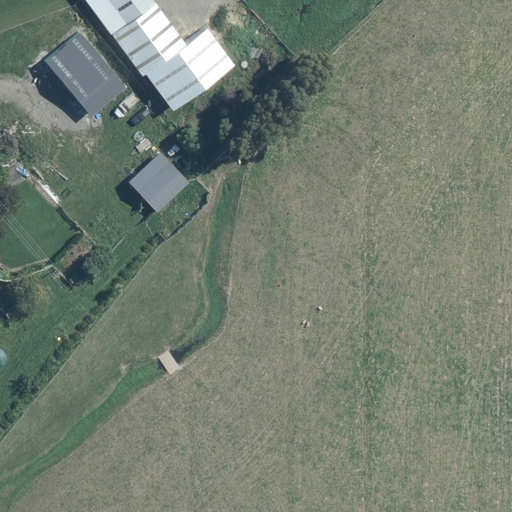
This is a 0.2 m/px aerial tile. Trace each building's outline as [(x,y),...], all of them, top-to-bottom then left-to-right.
[(183,42),(151,0),(84,0),(140,74),(183,42)] [(36,138),(11,163),(56,206),(81,182),(36,138)] [(161,148),(127,178),(156,212),(190,181),(161,148)] [(0,302),(1,303),(2,303),(3,304),(4,304),(5,304),(6,304),(7,303),(8,303),(9,303),(10,302),(11,302),(12,301),(13,301),(13,300),(14,299),(14,298),(15,298),(15,297),(16,296),(16,295),(16,294),(16,293),(16,292),(16,291),(16,290),(16,289),(15,288),(15,287),(14,286),(14,285),(13,285),(13,284),(12,283),(11,283),(10,282),(9,282),(8,282),(7,281),(6,281),(5,281),(4,281),(3,281),(2,281),(2,282),(1,282),(0,282),(0,302)] [(11,311),(11,313),(12,317),(12,318),(13,318),(14,319),(14,320),(15,321),(16,321),(17,322),(18,322),(19,323),(20,323),(21,323),(22,324),(23,324),(24,323),(25,323),(26,323),(27,323),(28,322),(29,322),(30,321),(31,321),(32,320),(32,319),(33,318),(34,317),(34,316),(34,315),(35,314),(35,313),(35,312),(35,311),(35,310),(35,309),(35,308),(34,307),(34,306),(33,305),(33,304),(32,303),(31,302),(30,301),(29,301),(28,300),(27,300),(26,299),(25,299),(24,299),(23,299),(22,299),(21,299),(20,299),(18,300),(17,301),(16,301),(15,302),(14,303),(13,303),(13,304),(12,305),(12,306),(11,307),(11,308),(11,309),(11,310),(11,311)]
